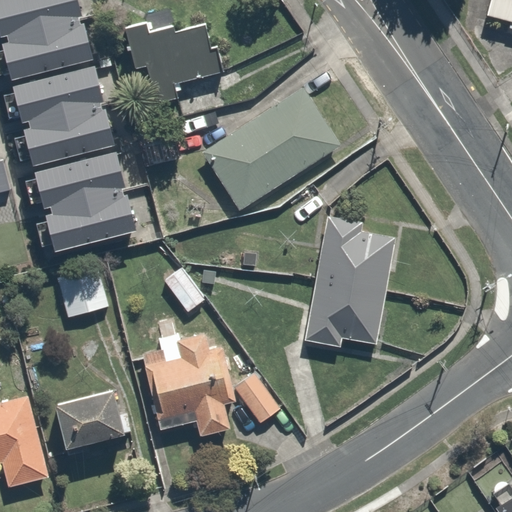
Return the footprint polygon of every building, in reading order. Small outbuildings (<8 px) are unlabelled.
[(81,15),(77,0),(0,0),(0,35),(7,34),(8,40),(1,42),(11,79),(93,58),(83,21),(80,22),(78,15),(81,15)] [(114,0),(90,0),(98,31),(120,25),(114,0)] [(511,0),(485,0),(482,14),(511,22),(511,0)] [(170,9),(123,23),(136,69),(148,65),(162,113),(185,106),(179,86),(217,75),(200,18),(175,26),(170,9)] [(102,100),(93,65),(12,85),(20,121),(27,119),(29,126),(22,128),(31,164),(113,143),(104,107),(101,108),(99,101),(102,100)] [(353,139),(316,82),(202,157),(238,213),(353,139)] [(124,186),(115,151),(34,171),(43,207),(50,206),(51,212),(44,214),(54,250),(136,229),(126,193),(123,194),(121,187),(124,186)] [(0,191),(10,190),(3,160),(0,160),(0,191)] [(355,215),(327,211),(307,342),(341,348),(343,336),(379,342),(395,238),(353,232),(355,215)] [(3,222),(0,222),(0,271),(15,268),(3,222)] [(102,264),(53,278),(65,318),(114,304),(102,264)] [(188,266),(167,280),(187,311),(208,298),(188,266)] [(141,344),(143,354),(161,426),(188,420),(192,436),(236,425),(231,401),(236,400),(222,344),(210,347),(206,329),(141,344)] [(256,369),(235,385),(262,421),(283,406),(256,369)] [(117,392),(60,402),(68,450),(125,440),(117,392)] [(50,479),(29,393),(0,400),(0,461),(1,461),(8,489),(50,479)] [(499,503),(494,506),(498,511),(511,511),(511,478),(492,493),(499,503)]
